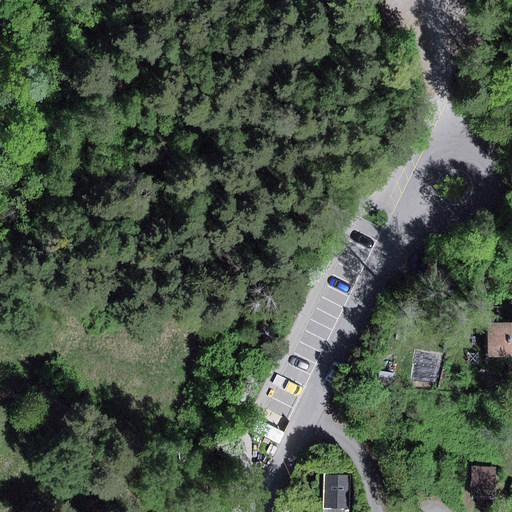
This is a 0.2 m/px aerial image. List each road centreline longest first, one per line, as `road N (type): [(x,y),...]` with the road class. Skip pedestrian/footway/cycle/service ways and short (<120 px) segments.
road 1 (residential): [(426,207),(395,239),(256,511)]
road 2 (residential): [(426,207),(447,220),(471,216),(486,196),(483,171),(464,155),(440,156),(423,173),(421,196)]
road 3 (track): [(453,0),(463,5),(511,104)]
